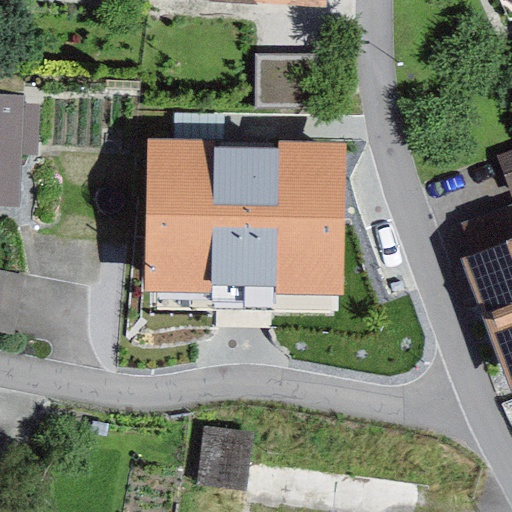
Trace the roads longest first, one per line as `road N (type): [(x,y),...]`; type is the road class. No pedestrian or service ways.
road 1 (residential): [(0,370),(113,393),(230,382),(482,415)]
road 2 (residential): [(482,415),(377,140),(378,0)]
